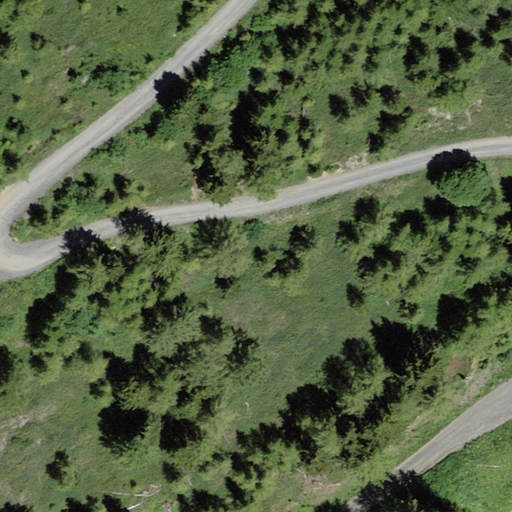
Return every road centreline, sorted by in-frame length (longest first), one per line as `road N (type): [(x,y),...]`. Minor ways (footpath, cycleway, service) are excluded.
road 1 (track): [(511,149),(454,156),(270,207),(136,223),(40,261),(0,266)]
road 2 (track): [(0,216),(244,0)]
road 3 (track): [(511,401),(437,447),(363,511)]
